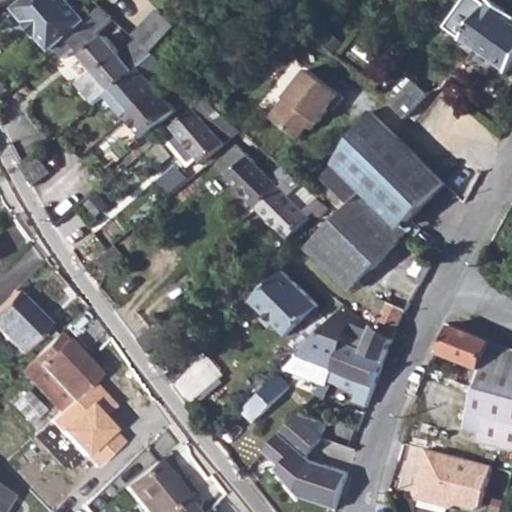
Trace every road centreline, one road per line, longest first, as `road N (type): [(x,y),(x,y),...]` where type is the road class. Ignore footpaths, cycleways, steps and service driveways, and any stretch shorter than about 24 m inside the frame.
road 1 (residential): [(0,155),(44,237),(260,511)]
road 2 (residential): [(362,511),(413,344),(444,285)]
road 3 (residential): [(444,285),(511,164)]
